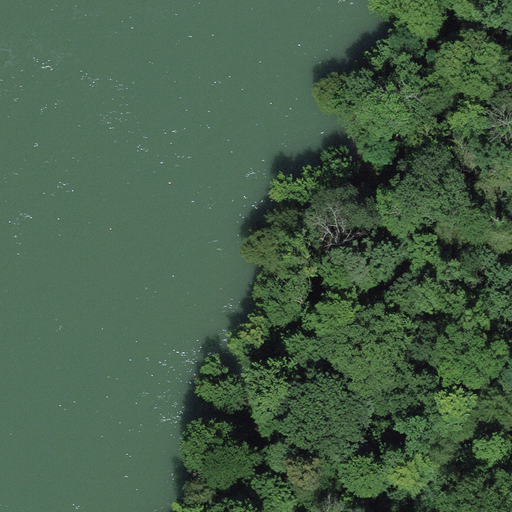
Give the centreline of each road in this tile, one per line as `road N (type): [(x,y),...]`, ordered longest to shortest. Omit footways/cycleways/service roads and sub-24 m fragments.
road 1 (track): [(511,393),(301,342)]
road 2 (track): [(301,342),(240,511)]
